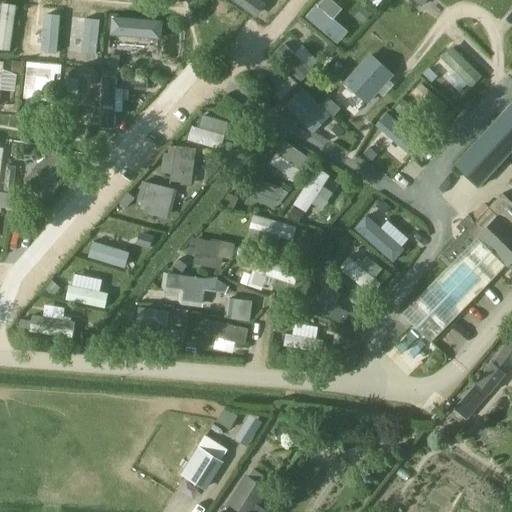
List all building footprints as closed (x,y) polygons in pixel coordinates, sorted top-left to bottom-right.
[(238,0),(223,18),(234,27),(257,0),(238,0)] [(318,7),(308,18),(339,45),(348,34),(318,7)] [(1,8),(0,15),(0,47),(11,49),(15,10),(1,8)] [(342,9),(335,19),(349,29),(356,20),(342,9)] [(397,25),(411,36),(423,20),(409,10),(397,25)] [(45,14),(43,53),(58,54),(60,14),(45,14)] [(161,21),(111,18),(109,36),(160,40),(161,21)] [(283,45),(274,55),(303,83),(313,73),(283,45)] [(453,48),(443,59),(473,87),(482,77),(453,48)] [(371,55),(344,83),(366,103),(392,75),(371,55)] [(27,65),(25,104),(39,105),(41,66),(27,65)] [(289,77),(272,94),(280,101),(297,84),(289,77)] [(65,80),(63,120),(78,120),(80,81),(65,80)] [(423,81),(413,91),(443,120),(452,109),(423,81)] [(101,123),(115,123),(117,83),(103,82),(101,123)] [(323,108),(303,89),(285,107),(305,127),(323,108)] [(479,187),(511,151),(511,102),(454,164),(479,187)] [(390,115),(380,126),(409,154),(419,144),(390,115)] [(191,126),(187,139),(226,150),(230,137),(191,126)] [(301,171),(310,159),(285,142),(277,154),(301,171)] [(165,154),(163,168),(204,174),(206,160),(165,154)] [(60,155),(33,194),(45,203),(72,163),(60,155)] [(297,206),(310,213),(330,177),(317,171),(297,206)] [(254,177),(248,189),(285,205),(291,193),(254,177)] [(141,184),(138,198),(178,207),(181,193),(141,184)] [(511,202),(503,193),(475,221),(468,215),(456,227),(463,233),(442,254),(452,263),(402,314),(412,324),(432,342),(498,274),(507,266),(511,270),(511,202)] [(100,221),(98,234),(140,242),(142,230),(128,228),(130,216),(119,214),(117,224),(100,221)] [(405,250),(366,215),(354,228),(393,263),(405,250)] [(257,218),(253,232),(293,242),(296,228),(257,218)] [(193,239),(191,253),(231,259),(233,245),(193,239)] [(94,244),(90,257),(129,269),(133,256),(94,244)] [(262,258),(257,272),(295,285),(300,272),(262,258)] [(351,260),(342,271),(374,296),(383,285),(351,260)] [(169,276),(167,290),(207,295),(209,281),(169,276)] [(70,285),(67,299),(107,307),(110,294),(70,285)] [(227,297),(225,317),(251,320),(253,299),(227,297)] [(348,313),(315,298),(310,310),(343,326),(348,313)] [(138,310),(136,324),(177,328),(178,314),(138,310)] [(34,318),(32,332),(73,336),(74,322),(34,318)] [(208,322),(205,336),(245,344),(248,331),(208,322)] [(286,335),(284,348),(324,355),(326,341),(286,335)] [(490,394),(511,365),(511,337),(477,382),(475,381),(454,408),(468,420),(490,393),(490,394)] [(307,441),(305,444),(304,444),(302,447),(305,449),(315,434),(324,440),(331,429),(329,428),(333,422),(326,418),(326,417),(318,412),(314,418),(319,422),(314,430),(313,429),(305,441),(307,441)] [(198,446),(181,475),(184,477),(206,490),(224,462),(198,446)] [(252,470),(248,476),(266,487),(270,480),(252,470)] [(239,511),(261,511),(263,510),(258,506),(268,489),(266,487),(248,476),(246,475),(227,504),(239,511)]
